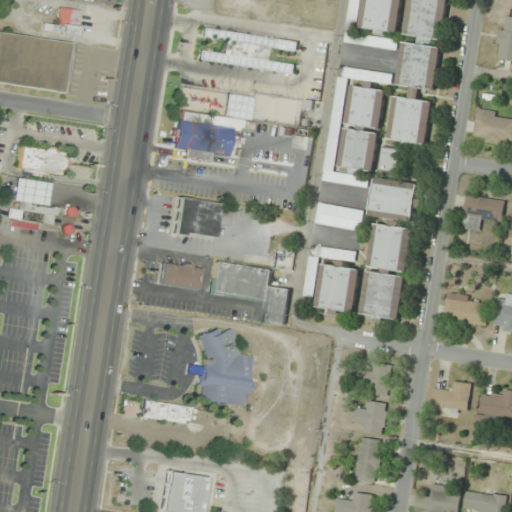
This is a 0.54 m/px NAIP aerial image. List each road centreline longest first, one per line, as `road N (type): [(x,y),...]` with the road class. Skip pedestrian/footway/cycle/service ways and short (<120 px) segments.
road 1 (primary): [(72,511),(151,0)]
road 2 (residential): [(404,511),(477,0)]
road 3 (residential): [(511,362),(342,339)]
road 4 (residential): [(133,124),(0,101)]
